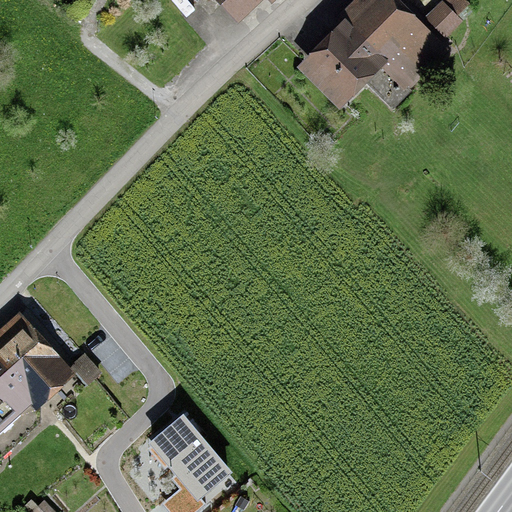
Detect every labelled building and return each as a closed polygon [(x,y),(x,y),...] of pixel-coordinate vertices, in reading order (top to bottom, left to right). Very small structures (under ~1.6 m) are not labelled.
[(196,0),(223,0),(239,16),(255,0),(195,0),(196,0)] [(308,68),(339,98),(362,75),(386,100),(403,83),(407,88),(442,53),(389,0),(376,0),(334,42),(333,40),(322,50),(324,52),(308,68)] [(455,15),(467,3),(464,0),(446,0),(428,18),(445,35),(460,20),(455,15)] [(35,401),(66,373),(17,318),(0,333),(0,353),(1,355),(0,356),(0,457),(35,426),(19,407),(31,396),(35,401)] [(99,373),(83,355),(72,367),(88,384),(99,373)]
